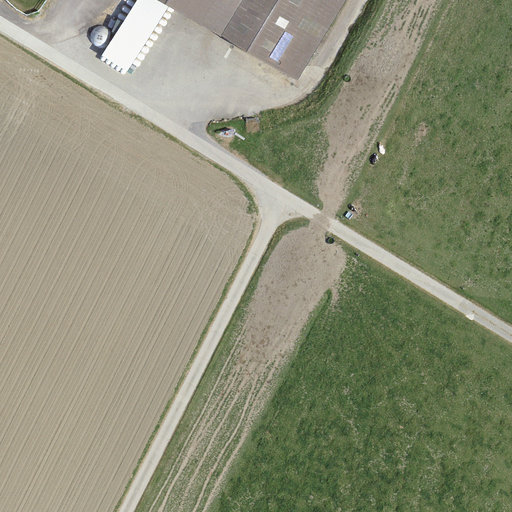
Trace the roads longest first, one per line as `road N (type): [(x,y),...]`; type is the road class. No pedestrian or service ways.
road 1 (track): [(279,198),(122,511)]
road 2 (track): [(511,338),(279,198)]
